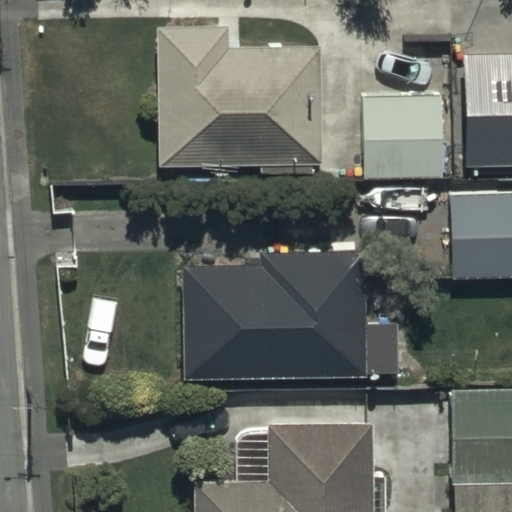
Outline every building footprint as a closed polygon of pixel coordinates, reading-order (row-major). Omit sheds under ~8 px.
[(228,24),(155,25),(157,164),(259,163),(259,172),(313,171),(313,161),(320,161),(319,44),(228,45),(228,24)] [(511,51),(462,52),(463,162),(511,161),(511,51)] [(440,98),(362,97),(361,175),(439,176),(440,98)] [(511,191),(449,192),(450,281),(511,279),(511,191)] [(361,253),(258,253),(258,265),(183,265),(183,370),(395,370),(395,324),(361,324),(361,253)] [(511,511),(511,387),(452,388),(453,511),(511,511)] [(387,511),(387,471),(373,471),(372,420),(269,421),(269,431),(234,432),(234,479),(189,479),(189,511),(387,511)]
